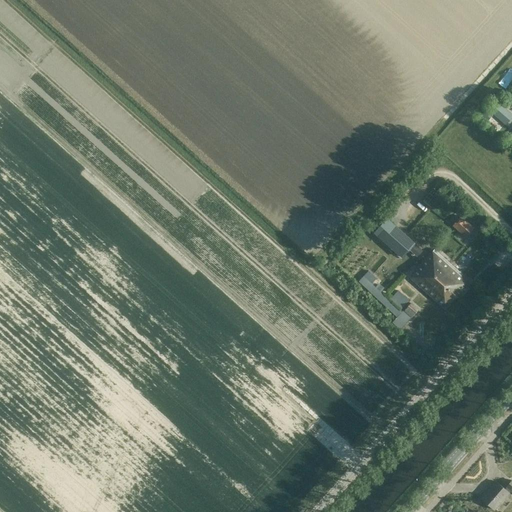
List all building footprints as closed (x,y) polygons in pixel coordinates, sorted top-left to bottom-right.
[(505,125),(511,116),(511,113),(495,99),(486,109),(505,125)] [(431,207),(442,195),(433,188),(422,200),(431,207)] [(461,214),(453,223),(466,236),(474,226),(461,214)] [(402,256),(414,243),(388,219),(375,232),(402,256)] [(410,248),(417,255),(424,249),(417,242),(410,248)] [(411,279),(439,304),(445,309),(469,282),(461,276),(463,274),(435,249),(416,269),(418,270),(411,279)] [(397,317),(402,312),(381,292),(385,288),(379,283),(376,287),(372,284),(377,278),(370,271),(364,277),(364,276),(359,281),(397,317)] [(402,309),(410,300),(398,290),(391,299),(402,309)] [(418,309),(414,304),(411,303),(404,311),(411,317),(418,309)] [(401,330),(411,318),(403,311),(392,322),(401,330)] [(497,481),(482,498),(495,509),(511,490),(511,478),(508,475),(503,481),(500,484),(497,481)]
